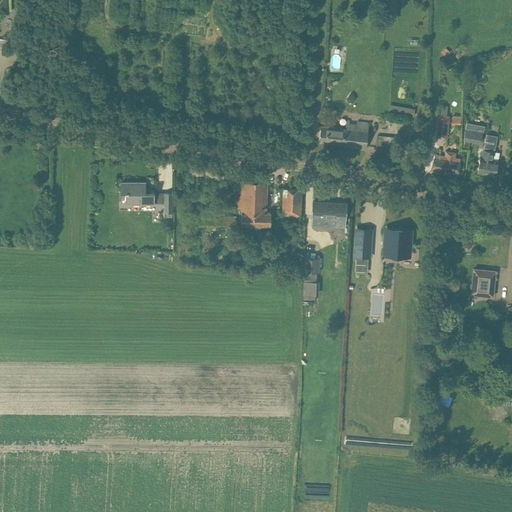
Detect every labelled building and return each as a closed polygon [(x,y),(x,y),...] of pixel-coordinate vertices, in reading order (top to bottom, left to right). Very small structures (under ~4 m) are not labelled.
[(383,0),(383,19),(397,19),(397,0),(383,0)] [(15,18),(8,38),(16,40),(22,20),(15,18)] [(461,124),(461,114),(453,115),(453,124),(461,124)] [(438,115),(436,137),(448,138),(450,116),(447,116),(440,115),(438,115)] [(366,147),(367,137),(369,122),(357,121),(357,124),(349,123),(349,120),(346,120),(345,128),(321,125),(320,132),(319,142),(366,147)] [(483,131),(466,128),(464,141),(463,146),(468,147),(470,141),(481,143),(483,131)] [(480,158),(477,172),(495,175),(498,161),(493,160),(494,151),(495,146),(497,137),(485,135),(484,144),(483,149),(482,158),(480,158)] [(394,150),(395,137),(377,136),(376,148),(394,150)] [(421,168),(423,153),(410,151),(408,167),(421,168)] [(458,175),(460,165),(461,159),(455,158),(456,152),(445,151),(444,156),(435,154),(434,160),(432,170),(458,175)] [(271,226),(270,223),(271,213),(266,212),(267,181),(235,181),(234,209),(241,209),(241,225),(271,226)] [(172,212),(172,202),(172,192),(154,192),(154,190),(145,190),(145,182),(121,182),(121,192),(125,192),(125,203),(164,203),(164,212),(172,212)] [(300,222),(301,199),(302,189),(283,188),(283,198),(282,221),(300,222)] [(346,218),(346,213),(346,203),(313,201),(312,211),(312,216),(312,225),(331,226),(332,217),(346,218)] [(237,225),(237,216),(198,215),(198,224),(237,225)] [(357,229),(355,256),(369,257),(370,230),(357,229)] [(391,255),(409,256),(410,233),(401,233),(401,231),(392,230),(392,232),(384,232),(383,253),(391,253),(391,255)] [(303,257),(302,272),(319,272),(319,258),(303,257)] [(355,259),(354,284),(373,285),(373,260),(355,259)] [(492,294),(495,271),(474,269),(471,292),(492,294)] [(303,280),(303,300),(316,300),(316,294),(319,294),(319,281),(303,280)] [(449,406),(453,397),(443,392),(438,402),(449,406)] [(456,436),(451,439),(454,445),(459,442),(456,436)]
